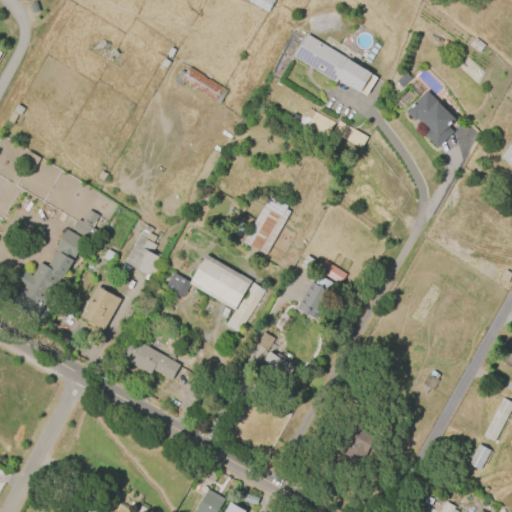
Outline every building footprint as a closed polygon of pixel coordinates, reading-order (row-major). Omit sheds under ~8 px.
[(273,0),(266,13),(244,0),(273,0)] [(293,57),(307,36),(371,74),(360,93),(338,80),(336,83),(293,57)] [(478,53),(468,45),(474,37),(484,45),(478,53)] [(188,67),(226,92),(218,104),(180,80),(188,67)] [(400,87),(395,81),(404,73),(409,78),(400,87)] [(405,112),(426,91),(454,120),(447,127),(452,132),(436,148),(422,134),(426,130),(416,119),(414,121),(405,112)] [(332,120),(307,110),(301,126),(326,136),(332,120)] [(360,148),(331,132),(337,121),(366,137),(360,148)] [(511,167),(500,157),(511,142),(511,167)] [(96,178),(101,171),(105,174),(101,181),(96,178)] [(264,255),(241,242),(262,206),(262,207),(268,196),(285,206),(284,209),(288,211),(264,255)] [(31,276),(39,262),(46,267),(56,249),(54,248),(64,230),(68,232),(75,219),(80,222),(87,210),(97,217),(91,227),(97,231),(89,244),(83,241),(60,280),(58,279),(41,308),(36,305),(31,307),(23,303),(22,294),(20,293),(24,287),(16,283),(22,271),(31,276)] [(123,261),(144,225),(151,229),(149,233),(154,236),(151,243),(155,245),(150,253),(161,259),(150,277),(123,261)] [(101,258),(107,249),(114,254),(108,263),(101,258)] [(233,310),(189,284),(181,298),(163,287),(172,272),(189,282),(205,254),(250,281),(233,310)] [(299,266),(306,255),(314,260),(307,271),(299,266)] [(339,285),(345,275),(323,261),(317,271),(339,285)] [(499,279),(504,270),(511,274),(506,283),(499,279)] [(330,294),(315,320),(295,308),(310,283),(313,285),(318,275),(334,285),(329,293),(330,294)] [(223,325),(252,283),(264,291),(236,334),(223,325)] [(78,316),(95,286),(119,300),(102,330),(78,316)] [(255,345),(262,332),(273,338),(265,351),(255,345)] [(149,374),(121,357),(132,338),(179,365),(170,381),(151,370),(149,374)] [(292,367),(281,388),(256,374),(268,352),(274,355),(276,352),(283,356),(280,360),(292,367)] [(421,384),(427,374),(429,375),(431,370),(438,375),(436,379),(438,380),(431,391),(428,389),(424,396),(419,392),(423,386),(421,384)] [(298,399),(288,418),(278,413),(288,393),(298,399)] [(511,403),(493,442),(481,436),(501,397),(511,403)] [(345,457),(363,463),(373,435),(355,429),(345,457)] [(489,451),(478,471),(466,465),(477,444),(489,451)] [(194,511),(209,488),(225,498),(216,511),(194,511)] [(109,510),(107,511),(88,511),(94,501),(109,510)] [(438,511),(444,501),(454,507),(451,511),(438,511)] [(225,511),(231,503),(245,511),(244,511),(225,511)]
